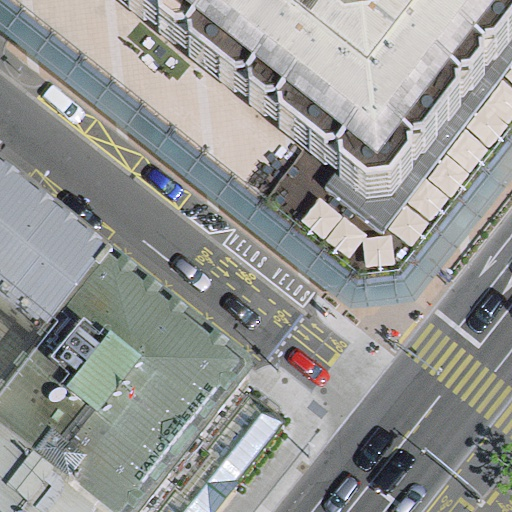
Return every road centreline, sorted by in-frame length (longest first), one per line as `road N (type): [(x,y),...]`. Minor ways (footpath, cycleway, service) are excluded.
road 1 (residential): [(0,109),(428,447)]
road 2 (primary): [(428,447),(511,339)]
